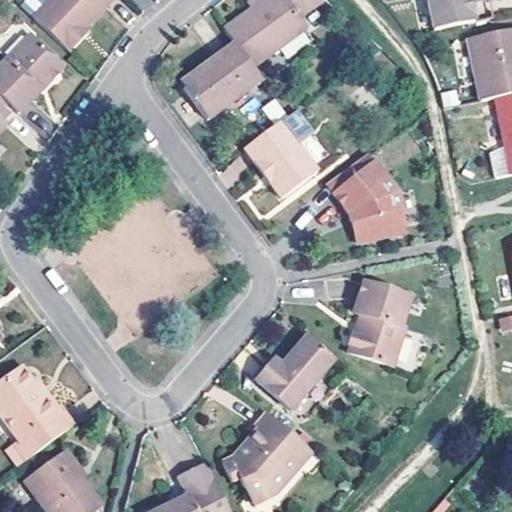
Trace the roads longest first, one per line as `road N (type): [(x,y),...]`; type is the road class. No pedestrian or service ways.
road 1 (residential): [(121,73),(15,227),(16,249),(124,398),(144,408),(170,404),(259,301),(260,268)]
road 2 (residential): [(260,268),(121,73)]
